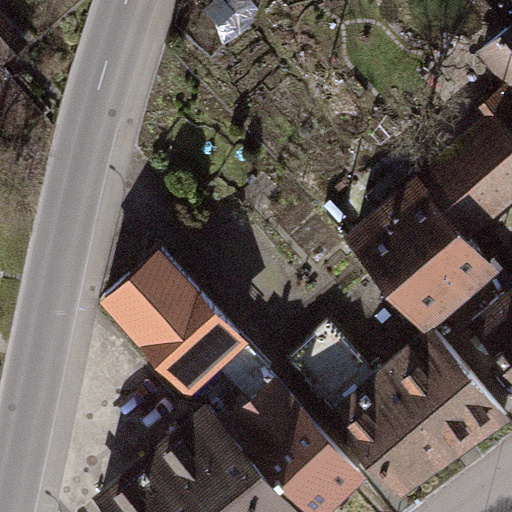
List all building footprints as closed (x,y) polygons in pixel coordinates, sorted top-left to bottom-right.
[(32,40),(4,8),(0,11),(0,60),(3,65),(32,40)] [(511,26),(487,47),(511,79),(511,26)] [(496,113),(511,131),(511,87),(491,106),(496,113)] [(418,178),(467,238),(511,200),(511,131),(496,113),(418,178)] [(354,234),(432,325),(495,270),(467,238),(418,178),(354,234)] [(301,511),(314,511),(358,475),(165,247),(103,300),(202,415),(213,406),(301,511)] [(511,364),(511,298),(480,325),(511,364)] [(395,505),(500,419),(426,329),(320,415),(363,466),(395,505)] [(97,493),(111,511),(301,511),(213,406),(202,415),(97,493)]
